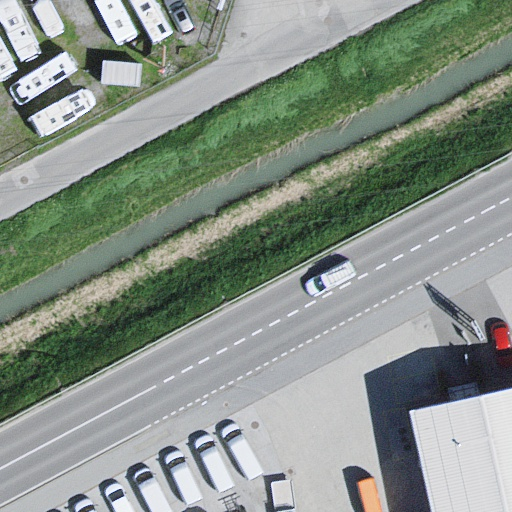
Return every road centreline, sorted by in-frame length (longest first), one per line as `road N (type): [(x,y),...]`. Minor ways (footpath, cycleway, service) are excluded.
road 1 (tertiary): [(511,196),(0,469)]
road 2 (residential): [(386,0),(0,204)]
